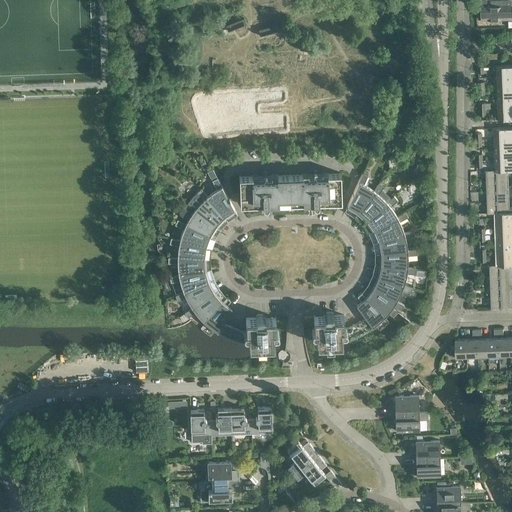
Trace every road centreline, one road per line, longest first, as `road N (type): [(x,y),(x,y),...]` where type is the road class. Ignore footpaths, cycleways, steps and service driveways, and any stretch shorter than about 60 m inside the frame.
road 1 (unclassified): [(0,415),(52,396),(306,381)]
road 2 (residential): [(297,294),(330,292),(352,276),(356,245),(331,223),(280,222),(234,235),(227,271),(241,289),(259,293)]
road 3 (unclassified): [(432,319),(442,289),(439,46)]
road 4 (residential): [(390,503),(385,464),(334,421),(317,381)]
road 5 (unclassified): [(317,381),(390,368),(432,319)]
